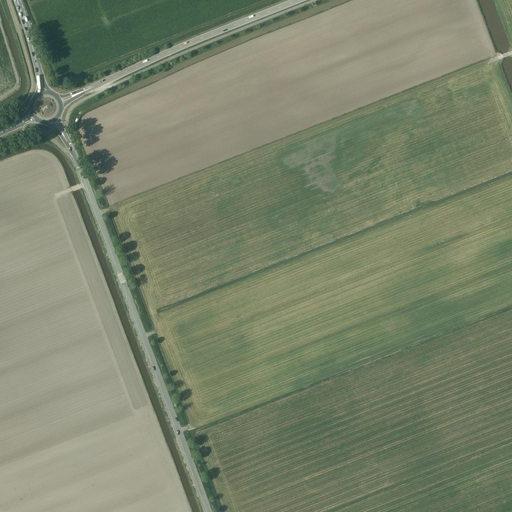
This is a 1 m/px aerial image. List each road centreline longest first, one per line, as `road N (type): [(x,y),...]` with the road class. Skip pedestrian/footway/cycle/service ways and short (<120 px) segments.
road 1 (tertiary): [(209,511),(64,137)]
road 2 (tertiary): [(93,86),(298,0)]
road 3 (track): [(511,453),(358,511)]
